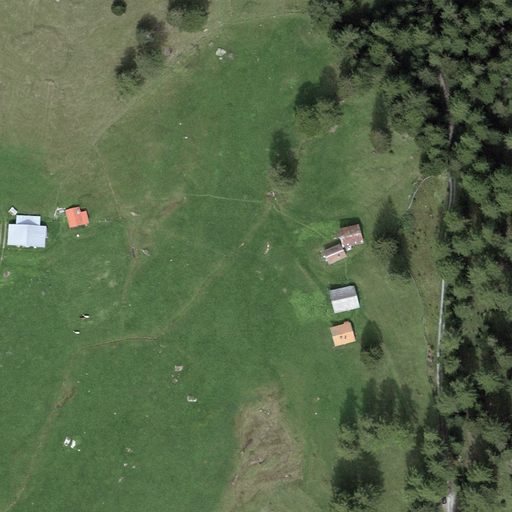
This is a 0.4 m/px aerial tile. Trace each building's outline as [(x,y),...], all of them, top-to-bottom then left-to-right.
[(81,210),(69,213),(73,230),(94,225),(91,214),(83,216),(81,210)] [(360,226),(341,232),(346,249),(365,243),(360,226)] [(50,230),(13,227),(12,245),(49,248),(50,230)] [(340,248),(325,255),(330,266),(345,259),(340,248)] [(353,287),(331,292),(335,312),(358,307),(353,287)] [(350,325),(330,332),(336,350),(356,343),(350,325)]
